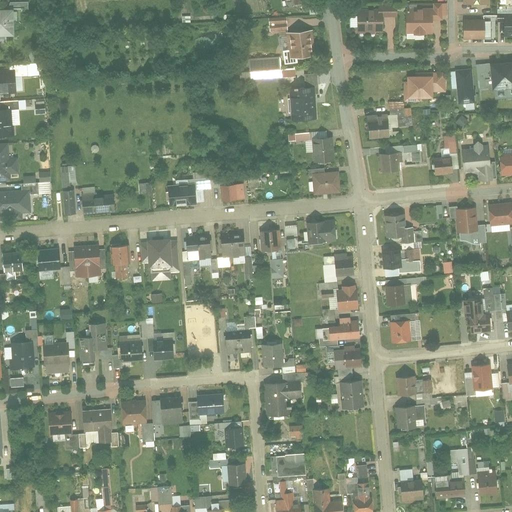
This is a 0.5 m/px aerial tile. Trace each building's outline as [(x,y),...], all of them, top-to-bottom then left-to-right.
[(381,35),(382,19),(397,19),(397,4),(378,4),(377,14),(356,14),(356,35),(364,35),(364,36),(373,37),(373,35),(381,35)] [(11,5),(0,5),(0,32),(11,32),(11,5)] [(405,9),(405,32),(414,32),(414,35),(422,35),(423,32),(431,32),(431,10),(405,9)] [(511,17),(503,17),(503,38),(511,38),(511,17)] [(271,20),(271,31),(289,30),(289,19),(271,20)] [(462,40),(484,40),(484,22),(462,22),(462,40)] [(314,31),(287,33),(290,62),(317,59),(314,31)] [(282,57),(251,58),(252,77),(283,75),(282,57)] [(511,97),(511,57),(474,61),(477,87),(493,85),(495,99),(511,97)] [(23,73),(30,73),(31,75),(40,75),(40,70),(39,70),(38,64),(23,65),(23,73)] [(0,66),(0,93),(15,93),(13,71),(7,71),(6,67),(0,66)] [(473,101),(470,68),(455,69),(457,102),(473,101)] [(383,70),(366,71),(366,97),(383,97),(383,70)] [(406,77),(406,91),(406,99),(433,99),(433,91),(446,91),(446,77),(406,77)] [(319,118),(317,90),(292,92),(294,120),(319,118)] [(37,113),(46,113),(46,102),(37,102),(37,113)] [(0,136),(14,136),(12,107),(0,107),(0,136)] [(390,139),(388,117),(365,119),(367,141),(390,139)] [(335,138),(313,140),(315,166),(337,164),(335,138)] [(9,174),(18,173),(16,156),(9,157),(8,143),(0,143),(0,180),(9,180),(9,174)] [(472,150),(461,150),(463,171),(477,170),(478,183),(491,182),(488,148),(482,149),(481,144),(472,145),(472,150)] [(397,174),(396,154),(378,156),(380,176),(397,174)] [(511,176),(511,154),(497,156),(499,177),(511,176)] [(453,176),(451,158),(432,160),(434,177),(453,176)] [(62,166),(63,185),(77,184),(76,166),(62,166)] [(313,175),(315,197),(342,195),(340,173),(313,175)] [(153,192),(152,182),(140,183),(140,193),(153,192)] [(246,184),(222,186),(224,205),(247,202),(246,184)] [(198,185),(168,188),(170,209),(200,206),(198,185)] [(0,218),(21,217),(21,213),(30,212),(28,188),(0,190),(0,218)] [(62,189),(64,213),(76,212),(74,188),(62,189)] [(113,192),(80,195),(82,215),(115,212),(113,192)] [(511,225),(511,201),(486,204),(488,228),(511,225)] [(478,232),(476,208),(454,209),(457,234),(478,232)] [(405,238),(403,214),(383,216),(385,240),(405,238)] [(339,244),(338,232),(327,233),(326,222),(307,224),(309,247),(339,244)] [(299,237),(298,224),(286,225),(287,238),(299,237)] [(280,230),(260,232),(262,254),(282,253),(280,230)] [(249,258),(246,233),(233,235),(236,259),(249,258)] [(236,259),(233,235),(221,236),(223,260),(236,259)] [(215,261),(212,237),(199,238),(202,262),(215,261)] [(174,238),(148,240),(149,267),(176,266),(174,238)] [(202,262),(199,238),(186,240),(188,263),(202,262)] [(104,277),(101,245),(87,246),(90,278),(104,277)] [(112,269),(116,269),(117,281),(129,280),(128,268),(131,268),(129,246),(119,247),(119,245),(110,246),(112,269)] [(90,278),(87,246),(74,247),(77,280),(90,278)] [(58,249),(35,251),(37,273),(60,271),(58,249)] [(401,270),(399,249),(381,251),(382,271),(401,270)] [(21,251),(2,253),(4,274),(23,272),(21,251)] [(354,277),(352,257),(335,259),(337,278),(354,277)] [(285,277),(284,259),(273,259),(274,278),(285,277)] [(444,262),(445,273),(454,272),(453,261),(444,262)] [(64,267),(65,289),(72,288),(70,266),(64,267)] [(484,280),(484,288),(492,287),(491,279),(484,280)] [(354,289),(354,286),(341,287),(341,290),(335,291),(337,309),(358,307),(356,289),(354,289)] [(404,307),(402,286),(384,288),(386,308),(404,307)] [(154,294),(155,302),(163,301),(162,294),(154,294)] [(465,316),(483,315),(482,299),(464,300),(465,316)] [(62,320),(74,319),(73,309),(62,309),(62,320)] [(465,316),(467,335),(489,333),(488,314),(483,315),(465,316)] [(257,315),(245,316),(246,328),(257,328),(257,315)] [(359,340),(358,321),(351,322),(351,318),(339,319),(339,323),(331,323),(332,342),(359,340)] [(389,324),(391,345),(411,343),(410,322),(389,324)] [(110,353),(108,324),(92,325),(93,339),(81,340),(83,366),(97,365),(96,354),(110,353)] [(255,355),(253,331),(240,332),(242,356),(255,355)] [(242,356),(240,332),(227,333),(229,357),(242,356)] [(11,344),(12,371),(35,369),(33,342),(11,344)] [(176,342),(155,343),(157,362),(177,361),(176,342)] [(284,368),(282,343),(263,344),(264,369),(284,368)] [(45,345),(47,368),(72,366),(70,344),(45,345)] [(144,344),(122,345),(124,365),(146,364),(144,344)] [(361,367),(360,349),(342,350),(343,369),(361,367)] [(473,366),(474,385),(492,383),(491,364),(473,366)] [(396,379),(397,397),(416,395),(414,377),(396,379)] [(363,409),(360,379),(338,381),(341,411),(363,409)] [(302,399),(301,383),(284,384),(284,386),(266,388),(266,398),(269,397),(271,420),(288,418),(286,400),(302,399)] [(225,394),(198,396),(200,418),(226,416),(225,394)] [(148,400),(123,402),(125,427),(150,426),(148,400)] [(184,400),(161,401),(163,427),(186,425),(184,400)] [(413,407),(395,408),(397,431),(415,429),(413,407)] [(84,434),(101,433),(101,422),(113,421),(112,409),(83,411),(84,434)] [(495,421),(505,422),(505,411),(495,410),(495,421)] [(73,413),(49,415),(50,437),(74,436),(73,413)] [(101,433),(102,446),(115,445),(113,421),(101,422),(101,433)] [(292,436),(298,436),(298,439),(305,438),(304,425),(291,426),(292,436)] [(245,449),(243,428),(229,429),(231,450),(245,449)] [(453,463),(459,462),(460,474),(477,473),(476,456),(470,456),(470,448),(452,449),(453,463)] [(307,454),(277,456),(279,481),(308,479),(307,454)] [(247,489),(246,462),(228,464),(230,490),(247,489)] [(376,462),(368,462),(369,473),(376,472),(376,462)] [(358,477),(368,476),(368,464),(358,465),(358,477)] [(401,470),(402,480),(415,480),(414,469),(401,470)] [(477,473),(479,496),(497,494),(495,472),(477,473)] [(346,473),(339,474),(341,493),(348,493),(346,473)] [(435,500),(465,497),(463,479),(433,481),(435,500)] [(399,502),(424,500),(422,481),(397,484),(399,502)] [(276,503),(277,511),(294,511),(293,495),(287,495),(286,483),(280,483),(281,496),(282,496),(283,500),(285,500),(286,502),(276,503)] [(314,491),(316,511),(345,511),(344,501),(332,502),(331,489),(314,491)] [(76,511),(85,511),(84,499),(76,499),(76,511)] [(372,511),(371,499),(354,500),(354,511),(372,511)]
